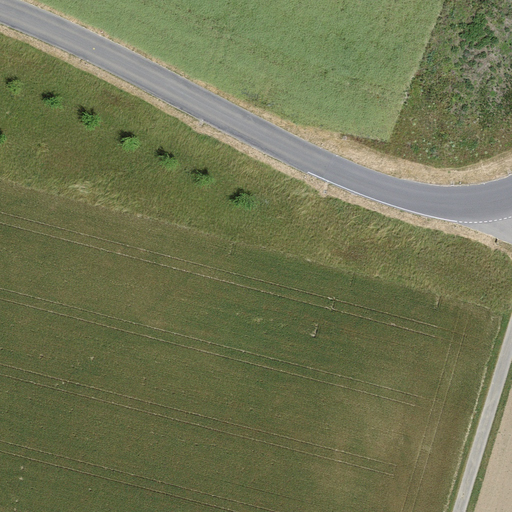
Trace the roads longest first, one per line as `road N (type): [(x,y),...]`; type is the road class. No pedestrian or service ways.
road 1 (tertiary): [(511,202),(434,206),(383,193),(0,4)]
road 2 (track): [(460,511),(511,342)]
